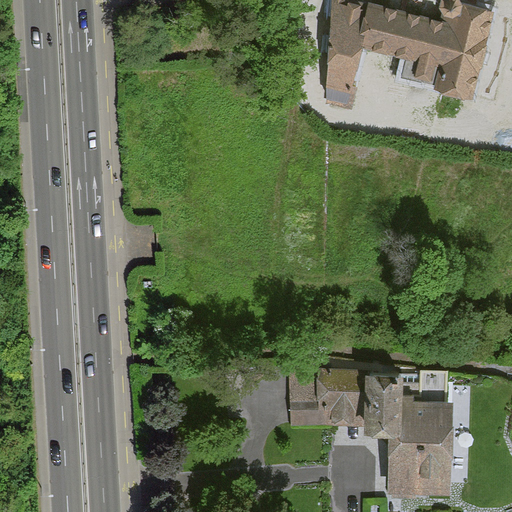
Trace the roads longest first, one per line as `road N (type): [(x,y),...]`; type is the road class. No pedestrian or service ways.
road 1 (primary): [(37,0),(66,511)]
road 2 (primary): [(109,511),(80,0)]
